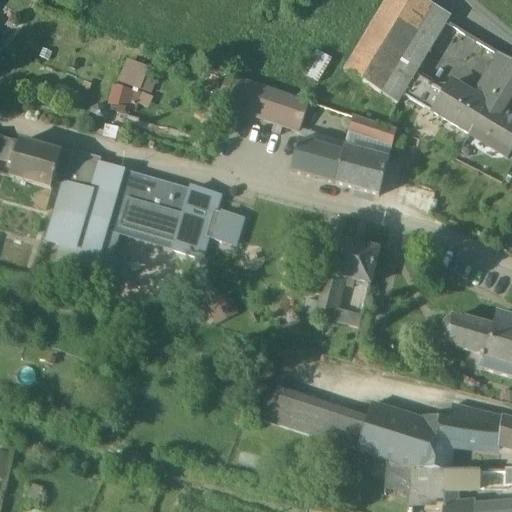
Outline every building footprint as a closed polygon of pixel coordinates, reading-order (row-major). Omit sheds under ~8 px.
[(416,0),(389,0),(345,73),(398,105),(403,97),(404,95),(416,75),(450,19),(416,0)] [(318,51),(303,74),(318,84),(333,61),(318,51)] [(511,65),(511,62),(499,55),(496,61),(478,90),(492,98),(511,65)] [(140,106),(148,108),(161,73),(124,60),(106,109),(135,119),(140,106)] [(488,105),(469,137),(508,160),(511,152),(511,65),(492,98),(488,105)] [(437,88),(416,75),(404,95),(403,97),(424,110),(437,88)] [(309,104),(227,76),(217,107),(298,135),(309,104)] [(488,105),(452,84),(451,86),(433,115),(469,137),(488,105)] [(437,88),(424,110),(433,115),(451,86),(439,85),(437,88)] [(396,134),(353,119),(350,128),(348,133),(350,133),(392,148),(395,137),(396,134)] [(350,128),(336,125),(331,147),(333,152),(343,155),(343,152),(345,152),(350,133),(348,133),(350,128)] [(404,139),(395,137),(392,148),(389,158),(398,160),(404,139)] [(61,155),(20,143),(10,179),(51,191),(53,183),(61,155)] [(333,152),(299,143),(291,174),(379,197),(388,164),(345,152),(343,152),(343,155),(333,152)] [(99,163),(61,153),(61,155),(53,183),(64,186),(91,193),(99,166),(99,163)] [(223,215),(223,216),(213,213),(218,198),(192,190),(191,192),(121,172),(99,166),(91,193),(64,186),(58,209),(47,244),(60,248),(55,263),(92,273),(90,277),(109,283),(115,262),(105,259),(112,235),(119,237),(121,231),(175,247),(173,253),(199,261),(206,239),(215,242),(233,248),(241,221),(223,215)] [(379,252),(335,241),(326,276),(342,280),(370,287),(379,252)] [(342,280),(326,276),(319,304),(317,310),(334,314),(342,280)] [(218,324),(237,313),(226,293),(207,304),(218,324)] [(319,304),(306,301),(303,314),(315,318),(317,310),(319,304)] [(334,314),(317,310),(315,318),(315,320),(359,331),(362,321),(334,314)] [(511,320),(497,316),(493,329),(464,321),(463,322),(452,319),(447,323),(444,328),(442,334),(443,340),(445,345),(456,348),(455,350),(481,357),(481,360),(484,361),(481,371),(511,380),(511,320)] [(281,317),(277,335),(288,338),(293,321),(281,317)] [(353,416),(320,404),(311,438),(342,448),(353,416)] [(418,420),(372,406),(367,421),(357,453),(386,462),(414,471),(418,420)] [(504,420),(452,407),(451,422),(449,444),(500,451),(504,422),(504,420)] [(367,421),(353,416),(342,448),(357,453),(367,421)] [(451,422),(418,418),(418,420),(414,471),(446,473),(449,444),(451,422)] [(511,424),(504,422),(501,443),(511,446),(511,424)] [(0,452),(0,478),(3,480),(8,455),(0,452)] [(446,473),(414,471),(386,462),(384,510),(387,511),(444,511),(445,509),(445,493),(446,473)] [(470,474),(446,473),(445,493),(470,492),(470,490),(470,474)] [(479,490),(479,474),(470,474),(470,490),(479,490)] [(43,488),(31,485),(26,505),(38,508),(43,488)]
